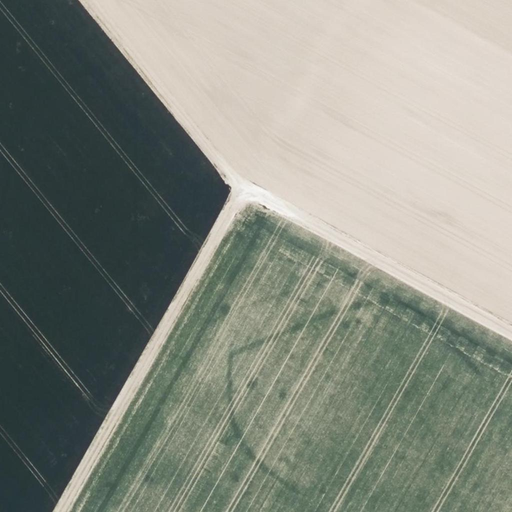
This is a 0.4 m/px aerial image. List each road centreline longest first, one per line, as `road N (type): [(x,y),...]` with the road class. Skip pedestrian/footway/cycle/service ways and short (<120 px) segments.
road 1 (track): [(63,511),(240,199)]
road 2 (track): [(511,333),(268,201),(240,199)]
road 3 (track): [(88,0),(232,178),(240,199)]
